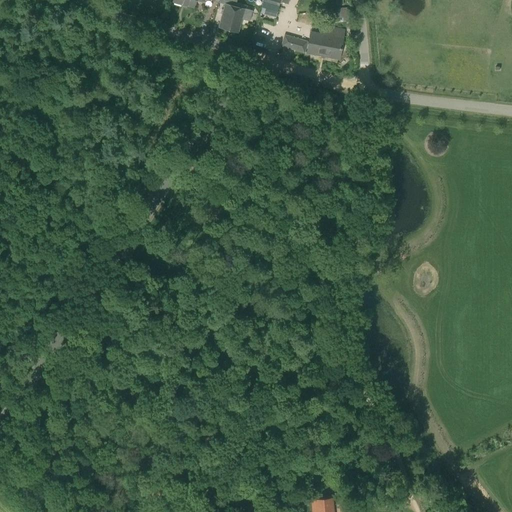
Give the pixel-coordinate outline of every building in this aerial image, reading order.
[(279,7),(263,2),(260,13),(276,17),(279,7)] [(225,5),(218,27),(237,32),(241,18),(249,21),(251,12),(228,5),(225,5)] [(349,20),(348,8),(337,9),(338,18),(342,17),(343,21),(349,20)] [(344,30),(324,26),(323,34),(310,32),(307,52),(338,58),(342,38),(344,30)] [(284,35),(281,46),(304,53),(308,42),(284,35)] [(334,511),(333,497),(310,499),(311,511),(334,511)]
